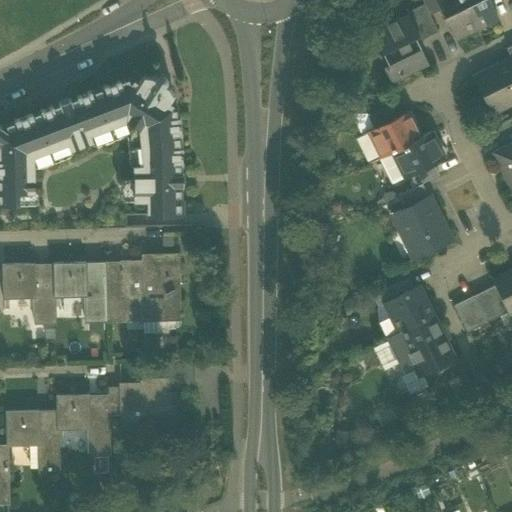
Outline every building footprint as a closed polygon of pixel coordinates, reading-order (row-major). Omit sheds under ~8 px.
[(421,0),(424,4),(429,15),(440,10),(435,0),(421,0)] [(454,38),(475,28),(461,0),(435,0),(440,10),(454,38)] [(461,0),(475,28),(498,16),(489,0),(461,0)] [(437,32),(429,15),(424,4),(405,13),(406,15),(408,15),(418,36),(414,38),(416,42),(437,32)] [(394,62),(402,77),(427,64),(416,42),(414,38),(418,36),(408,15),(406,15),(372,32),(382,54),(388,50),(394,62)] [(475,77),(492,112),(511,101),(511,58),(511,59),(475,77)] [(391,82),(402,77),(394,62),(383,67),(391,82)] [(147,216),(182,215),(182,200),(180,200),(180,187),(182,187),(182,184),(182,176),(182,173),(179,173),(179,164),(182,164),(182,162),(182,150),(182,147),(180,147),(178,135),(181,135),(181,133),(179,119),(179,117),(176,117),(175,106),(168,102),(173,95),(168,86),(164,84),(165,82),(165,79),(163,77),(161,76),(159,76),(157,77),(155,78),(151,76),(142,75),(137,82),(130,78),(120,81),(119,80),(117,81),(105,85),(102,86),(103,88),(91,92),(90,91),(88,92),(78,96),(76,96),(76,98),(70,100),(70,99),(68,99),(60,102),(57,103),(58,105),(52,107),(52,105),(50,106),(42,109),(40,110),(40,112),(32,115),(31,113),(29,114),(15,119),(13,120),(14,122),(4,125),(2,128),(0,126),(0,204),(17,204),(16,192),(33,192),(32,167),(32,156),(67,143),(70,149),(90,142),(91,141),(88,135),(125,121),(138,129),(142,165),(133,166),(133,167),(133,179),(133,200),(133,201),(147,201),(147,216)] [(368,116),(374,128),(397,117),(391,105),(371,114),(368,116)] [(381,157),(392,151),(421,137),(408,111),(397,117),(374,128),(368,131),(381,157)] [(91,141),(90,142),(93,144),(96,145),(123,135),(127,136),(130,164),(133,167),(133,166),(142,165),(138,129),(125,121),(88,135),(91,141)] [(431,132),(421,137),(392,151),(405,178),(410,175),(433,164),(444,158),(431,132)] [(32,156),(32,167),(41,167),(69,156),(71,151),(70,149),(67,143),(32,156)] [(511,188),(511,145),(495,154),(511,188)] [(410,175),(415,186),(421,184),(439,175),(433,164),(410,175)] [(133,200),(133,179),(126,179),(120,183),(120,196),(124,200),(133,200)] [(427,197),(421,184),(415,186),(398,195),(404,209),(427,197)] [(16,192),(17,204),(34,204),(37,201),(37,195),(33,192),(16,192)] [(403,232),(416,258),(451,241),(429,196),(427,197),(404,209),(391,215),(400,233),(403,232)] [(152,262),(141,262),(142,313),(142,320),(155,320),(155,315),(179,314),(177,254),(151,255),(152,262)] [(104,266),(104,270),(106,322),(126,322),(126,313),(142,313),(141,262),(118,263),(118,265),(104,266)] [(53,264),(53,272),(54,298),(83,297),(84,323),(106,322),(104,270),(84,271),(84,264),(53,264)] [(55,324),(54,298),(53,272),(34,273),(33,265),(0,265),(0,282),(1,300),(32,299),(33,325),(55,324)] [(508,312),(511,309),(511,271),(511,272),(511,271),(492,280),(495,285),(495,286),(508,312)] [(371,295),(377,307),(382,304),(382,303),(413,288),(407,277),(371,295)] [(382,303),(382,304),(386,302),(400,331),(433,315),(418,285),(413,288),(382,303)] [(433,315),(434,315),(419,285),(418,285),(433,315)] [(495,285),(473,295),(486,322),(508,312),(495,286),(495,285)] [(487,322),(486,322),(473,295),(453,305),(454,306),(466,332),(487,322)] [(385,338),(400,331),(386,302),(382,304),(377,307),(376,307),(377,322),(385,338)] [(434,315),(433,315),(400,331),(385,338),(386,341),(395,359),(407,353),(411,363),(414,370),(418,377),(422,375),(455,359),(434,315)] [(395,359),(386,341),(372,348),(381,366),(395,359)] [(407,353),(395,359),(397,363),(400,369),(411,363),(407,353)] [(395,359),(381,366),(383,370),(397,363),(395,359)] [(167,383),(167,390),(193,389),(192,362),(166,363),(166,383),(167,383)] [(418,377),(414,370),(400,376),(409,395),(427,385),(422,375),(418,377)] [(143,431),(144,439),(173,438),(173,413),(167,413),(167,390),(167,383),(166,383),(119,384),(120,388),(120,415),(126,415),(127,431),(143,431)] [(108,388),(109,432),(121,432),(127,431),(126,415),(120,415),(120,388),(108,388)] [(56,396),(57,419),(57,430),(87,430),(87,455),(109,455),(109,432),(108,402),(89,403),(88,395),(56,396)] [(58,471),(57,430),(57,419),(38,419),(37,411),(6,412),(6,446),(36,446),(36,472),(58,471)] [(0,506),(8,506),(7,454),(0,454),(0,506)]
